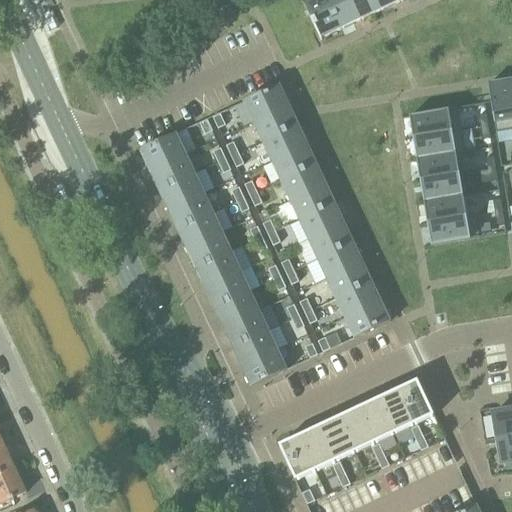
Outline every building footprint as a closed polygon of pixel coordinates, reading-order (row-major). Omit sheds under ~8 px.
[(325,0),(314,0),(303,5),(320,42),(321,41),(321,40),(340,31),(325,0)] [(325,0),(340,31),(359,22),(348,0),(325,0)] [(348,0),(359,22),(379,13),(372,0),(348,0)] [(372,0),(379,13),(398,4),(396,0),(372,0)] [(511,97),(509,83),(487,87),(495,135),(511,132),(511,97)] [(279,88),(243,104),(253,125),(288,108),(279,88)] [(253,125),(262,144),(297,128),(288,108),(253,125)] [(457,110),(409,118),(412,141),(461,133),(457,110)] [(220,116),(212,120),(217,131),(225,127),(220,116)] [(478,118),(480,129),(488,128),(486,116),(478,118)] [(207,123),(200,126),(205,137),(212,133),(207,123)] [(262,144),(271,164),(306,147),(297,128),(262,144)] [(488,128),(480,129),(482,141),(490,140),(488,128)] [(461,133),(412,141),(416,162),(455,156),(465,154),(461,134),(461,133)] [(140,153),(139,153),(149,173),(184,157),(175,136),(140,153)] [(231,159),(238,155),(233,144),(226,148),(231,159)] [(271,164),(280,183),(316,167),(306,147),(271,164)] [(218,165),(225,161),(220,150),(213,154),(218,165)] [(238,155),(231,159),(236,170),(243,166),(238,155)] [(455,156),(416,162),(419,183),(458,177),(455,156)] [(184,157),(149,173),(158,193),(194,176),(184,157)] [(487,172),(495,171),(493,159),(485,160),(487,172)] [(230,172),(225,161),(218,165),(223,176),(230,172)] [(325,186),(316,167),(280,183),(289,203),(325,186)] [(487,172),(479,173),(481,186),(497,183),(495,171),(487,172)] [(194,176),(158,193),(167,212),(203,196),(194,176)] [(423,205),(462,199),(458,177),(419,183),(423,205)] [(249,198),(256,194),(251,183),(244,187),(249,198)] [(325,186),(289,203),(298,222),(334,206),(325,186)] [(231,193),(236,204),(243,201),(238,190),(231,193)] [(256,194),(249,198),(254,209),(262,205),(256,194)] [(167,212),(176,232),(212,215),(203,196),(167,212)] [(427,226),(465,220),(462,199),(423,205),(427,226)] [(249,211),(243,201),(236,204),(241,215),(249,211)] [(492,203),(494,215),(502,213),(500,201),(492,203)] [(334,206),(298,222),(308,242),(343,225),(334,206)] [(502,213),(494,215),(496,227),(504,225),(502,213)] [(186,252),(221,235),(212,215),(176,232),(186,252)] [(469,242),(465,220),(427,226),(430,249),(469,242)] [(262,226),(267,237),(275,234),(270,223),(262,226)] [(343,225),(308,242),(317,262),(352,245),(343,225)] [(254,243),(262,240),(257,229),(249,232),(254,243)] [(280,245),(275,234),(267,237),(272,248),(280,245)] [(195,271),(230,254),(221,235),(186,252),(195,271)] [(262,240),(254,243),(259,254),(267,251),(262,240)] [(326,281),(361,265),(352,245),(317,262),(326,281)] [(204,291),(240,274),(230,254),(195,271),(204,291)] [(281,265),(286,276),(293,273),(288,262),(281,265)] [(361,265),(326,281),(335,301),(371,284),(361,265)] [(273,282),(280,279),(275,268),(268,271),(273,282)] [(298,284),(293,273),(286,276),(291,287),(298,284)] [(249,294),(240,274),(204,291),(213,310),(249,294)] [(280,279),(273,282),(278,293),(285,290),(280,279)] [(335,301),(344,320),(380,304),(371,284),(335,301)] [(222,330),(258,313),(249,294),(213,310),(222,330)] [(299,304),(304,315),(311,312),(306,301),(299,304)] [(389,324),(380,304),(344,320),(354,341),(389,324)] [(286,311),(291,321),(298,318),(293,307),(286,311)] [(316,323),(311,312),(304,315),(309,326),(316,323)] [(232,349),(267,333),(258,313),(222,330),(232,349)] [(304,329),(298,318),(291,321),(296,332),(304,329)] [(267,333),(232,349),(241,369),(276,352),(267,333)] [(317,343),(322,353),(329,350),(324,340),(317,343)] [(316,356),(312,346),(304,350),(309,359),(316,356)] [(250,389),(251,389),(286,372),(276,352),(241,369),(250,389)] [(421,393),(417,383),(397,392),(396,393),(413,428),(433,418),(421,393)] [(377,402),(393,437),(413,428),(396,393),(377,402)] [(393,437),(377,402),(357,411),(374,446),(393,437)] [(338,420),(354,456),(374,446),(357,411),(338,420)] [(500,466),(511,463),(511,412),(492,416),(500,466)] [(338,420),(318,429),(335,465),(354,456),(338,420)] [(415,441),(422,438),(417,426),(410,430),(415,441)] [(335,465),(318,429),(298,438),(315,474),(335,465)] [(283,458),(295,483),(315,474),(298,438),(278,448),(283,458)] [(422,438),(415,441),(420,453),(428,450),(422,438)] [(370,449),(376,460),(383,457),(378,445),(370,449)] [(0,446),(0,478),(14,472),(2,446),(0,446)] [(383,457),(376,460),(381,471),(388,468),(383,457)] [(332,468),(337,479),(344,475),(339,465),(332,468)] [(0,506),(8,502),(9,503),(13,501),(13,500),(25,495),(14,472),(0,478),(0,506)] [(344,475),(337,479),(342,490),(349,486),(344,475)] [(309,492),(301,495),(306,506),(314,503),(309,492)]
